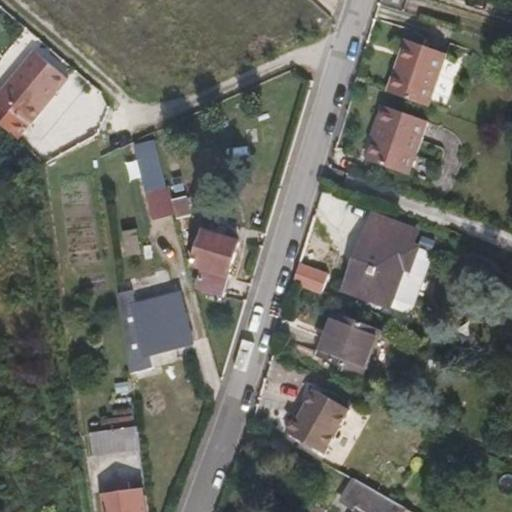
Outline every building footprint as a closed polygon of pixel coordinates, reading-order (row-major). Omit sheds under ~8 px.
[(430,109),(448,54),(414,42),(406,67),(398,65),(388,94),(430,109)] [(33,129),(70,85),(37,58),(1,103),(33,129)] [(411,178),(429,124),(383,108),(377,126),(380,127),(367,163),(411,178)] [(166,188),(155,143),(137,148),(156,221),(178,216),(171,186),(166,188)] [(404,322),(430,253),(420,249),(414,247),(418,234),(372,217),(345,291),(367,300),(364,307),(404,322)] [(224,298),(241,244),(205,232),(194,267),(203,270),(197,289),(224,298)] [(194,342),(181,296),(139,308),(135,292),(120,295),(131,375),(155,369),(151,353),(194,342)] [(382,382),(399,339),(382,332),(336,314),(320,359),(382,382)] [(303,406),(297,417),(287,433),(326,455),(352,411),(317,391),(306,408),(303,406)] [(142,452),(139,428),(93,435),(96,459),(142,452)] [(405,511),(407,510),(354,480),(339,503),(352,511),(405,511)] [(147,511),(145,492),(132,494),(130,481),(117,483),(118,495),(105,496),(107,511),(147,511)]
